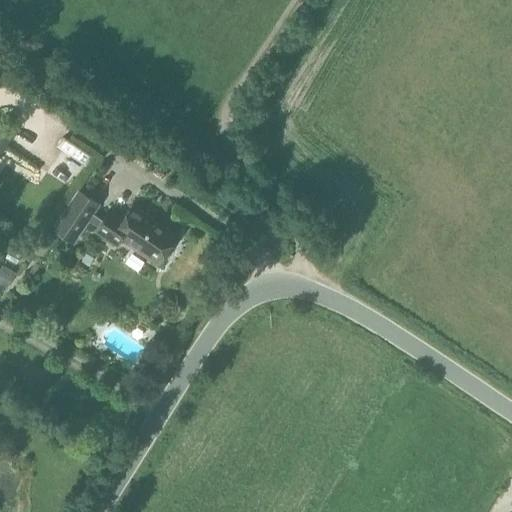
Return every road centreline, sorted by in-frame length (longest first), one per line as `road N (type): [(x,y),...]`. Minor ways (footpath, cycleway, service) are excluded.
road 1 (tertiary): [(511,416),(373,323),(298,288),(261,290),(228,311),(100,511)]
road 2 (track): [(355,0),(283,119),(348,229),(323,300)]
road 3 (track): [(304,0),(224,129),(228,158),(286,210),(300,238),(298,288)]
